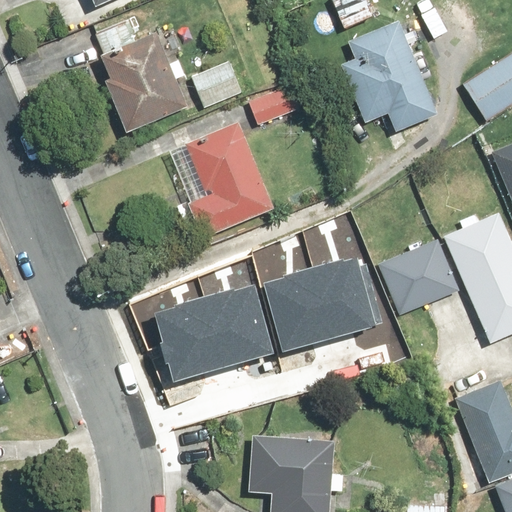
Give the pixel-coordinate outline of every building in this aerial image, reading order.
[(78,0),(86,15),(119,0),(78,0)] [(331,0),(343,28),(375,15),(368,0),(331,0)] [(436,122),(398,24),(343,45),(350,63),(335,69),(357,127),(381,118),(390,140),(436,122)] [(157,40),(92,63),(120,143),(185,120),(157,40)] [(511,52),(458,90),(486,130),(511,111),(511,52)] [(235,57),(189,77),(203,110),(249,90),(235,57)] [(287,84),(249,99),(259,125),(297,110),(287,84)] [(235,129),(160,158),(195,248),(270,219),(235,129)] [(511,142),(499,147),(511,181),(511,142)] [(511,242),(498,212),(448,234),(493,336),(511,327),(511,242)] [(438,235),(381,259),(402,309),(459,286),(438,235)] [(264,284),(282,352),(383,326),(364,257),(264,284)] [(154,313),(172,381),(273,354),(254,286),(154,313)] [(511,400),(503,376),(461,392),(491,471),(511,463),(511,400)] [(327,511),(330,443),(245,440),(243,497),(263,498),(262,511),(327,511)] [(511,511),(511,475),(499,480),(511,511)]
